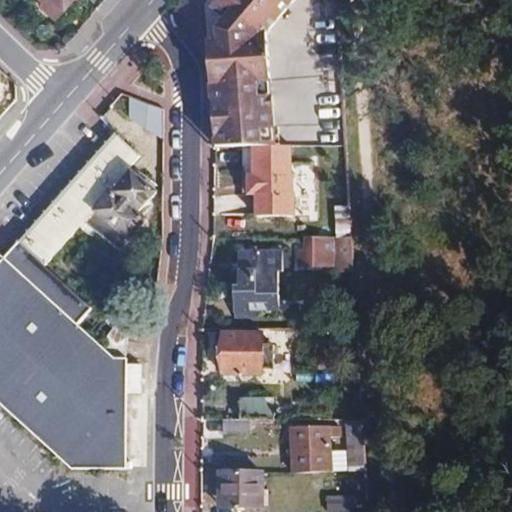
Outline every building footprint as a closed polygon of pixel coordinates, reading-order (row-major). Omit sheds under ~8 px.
[(42,0),(60,16),(73,0),(42,0)] [(233,41),(218,43),(214,43),(218,84),(272,79),(267,33),(293,0),(216,0),(212,6),(226,19),(231,24),(233,41)] [(218,29),(218,43),(233,41),(231,24),(226,19),(218,29)] [(209,43),(213,84),(218,84),(214,43),(209,43)] [(214,101),(220,101),(273,96),(272,79),(218,84),(213,84),(214,101)] [(160,108),(124,94),(114,108),(159,139),(160,108)] [(223,146),(239,147),(266,147),(277,147),(273,96),(220,101),(223,146)] [(223,146),(220,101),(214,101),(215,146),(223,146)] [(141,156),(116,133),(54,205),(78,229),(79,228),(84,232),(89,226),(87,224),(113,189),(117,193),(134,173),(130,169),(141,156)] [(266,147),(239,147),(240,213),(278,213),(277,152),(266,152),(266,147)] [(87,224),(89,226),(122,253),(148,220),(138,213),(159,193),(134,173),(117,193),(113,189),(87,224)] [(78,229),(54,205),(19,243),(45,266),(78,229)] [(338,237),(306,238),(306,264),(335,264),(335,270),(340,270),(338,237)] [(93,310),(45,266),(19,243),(5,259),(0,254),(0,403),(73,470),(127,470),(127,457),(127,432),(133,432),(133,393),(141,393),(141,366),(127,366),(127,360),(117,360),(79,325),(93,310)] [(239,251),(238,287),(280,285),(280,272),(284,272),(284,251),(239,251)] [(234,287),(234,299),(280,299),(280,285),(238,287),(234,287)] [(280,315),(280,299),(234,299),(234,315),(280,315)] [(263,333),(224,333),(223,374),(262,375),(262,359),(274,359),(274,345),(263,345),(263,333)] [(242,398),(242,421),(249,420),(277,421),(277,398),(242,398)] [(242,421),(225,421),(224,435),(249,436),(249,420),(242,421)] [(291,429),(292,471),(345,471),(344,452),(330,452),(330,439),(342,438),(342,427),(291,429)] [(220,473),(220,493),(228,493),(228,510),(263,510),(263,474),(220,473)] [(228,493),(220,493),(219,510),(228,510),(228,493)]
